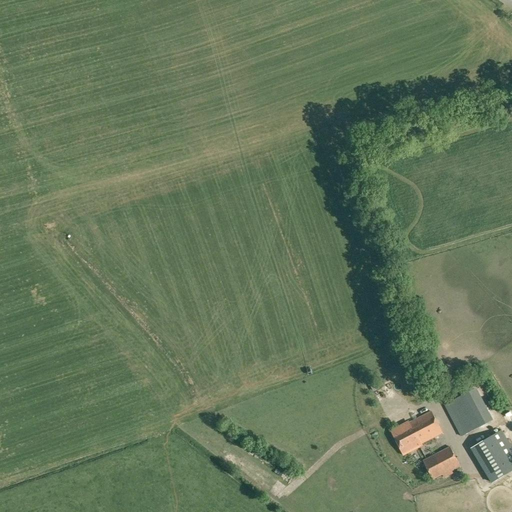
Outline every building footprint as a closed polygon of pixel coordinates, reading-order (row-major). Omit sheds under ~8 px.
[(374,379),(369,382),(373,390),(378,388),(374,379)] [(462,437),(491,421),(475,389),(445,405),(462,437)] [(259,393),(251,403),(265,414),(270,407),(265,403),(268,399),(259,393)] [(272,411),(270,416),(283,423),(286,418),(272,411)] [(443,433),(432,412),(400,428),(399,427),(391,431),(403,454),(443,433)] [(316,442),(320,436),(309,430),(305,435),(316,442)] [(493,483),(511,471),(511,447),(502,430),(472,448),(493,483)] [(433,480),(460,466),(450,447),(423,461),(433,480)] [(319,475),(343,509),(358,498),(334,464),(319,475)]
